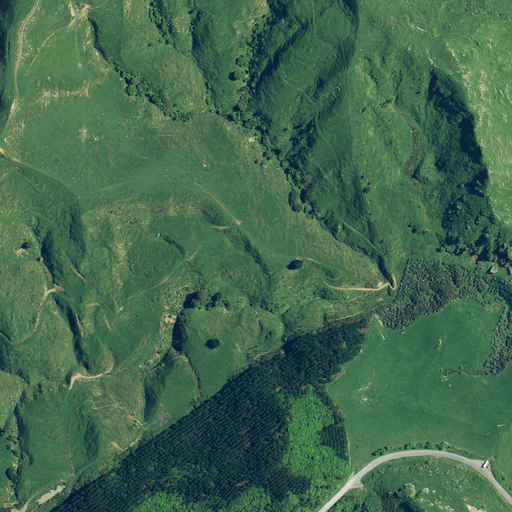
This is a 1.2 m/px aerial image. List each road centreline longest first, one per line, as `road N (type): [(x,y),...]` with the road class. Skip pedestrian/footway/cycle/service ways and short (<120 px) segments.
road 1 (unclassified): [(319,511),(360,470),(422,450),(476,461),(511,496)]
road 2 (track): [(0,126),(24,0)]
